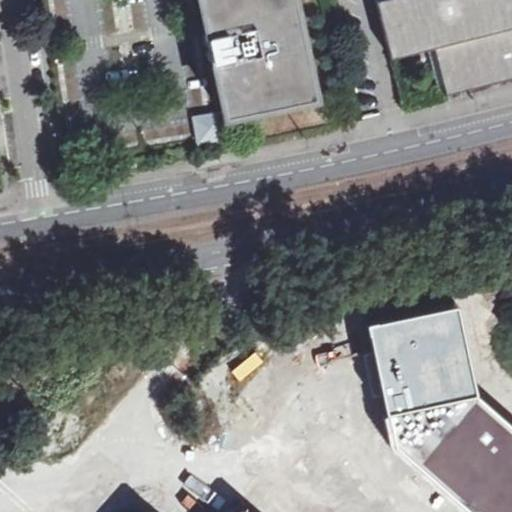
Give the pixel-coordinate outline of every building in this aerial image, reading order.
[(310,86),(291,0),(198,0),(220,105),(310,86)] [(511,80),(511,0),(375,0),(390,57),(440,44),(444,59),(437,61),(446,97),(511,80)] [(0,197),(17,197),(8,41),(0,41),(0,197)] [(220,128),(215,106),(193,110),(197,132),(220,128)] [(0,429),(3,429),(8,434),(23,417),(18,412),(16,394),(21,388),(5,373),(0,378),(0,429)] [(484,511),(478,382),(324,393),(325,416),(329,511),(249,511),(244,507),(238,511),(484,511)]
